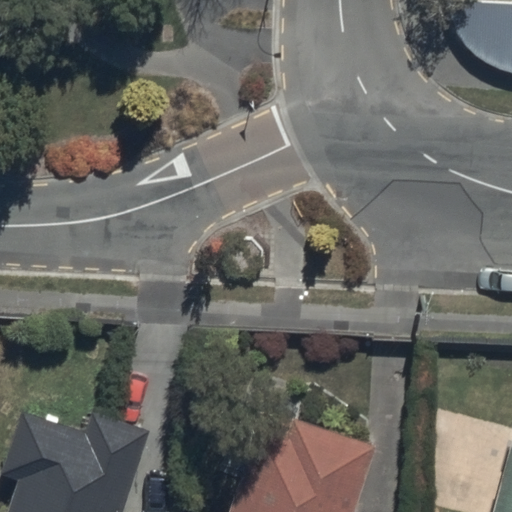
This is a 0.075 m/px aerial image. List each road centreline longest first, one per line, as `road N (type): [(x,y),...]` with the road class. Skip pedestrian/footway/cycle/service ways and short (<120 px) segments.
road 1 (unclassified): [(375,110),(151,205),(93,221),(0,229)]
road 2 (unclassified): [(511,193),(428,161),(375,110)]
